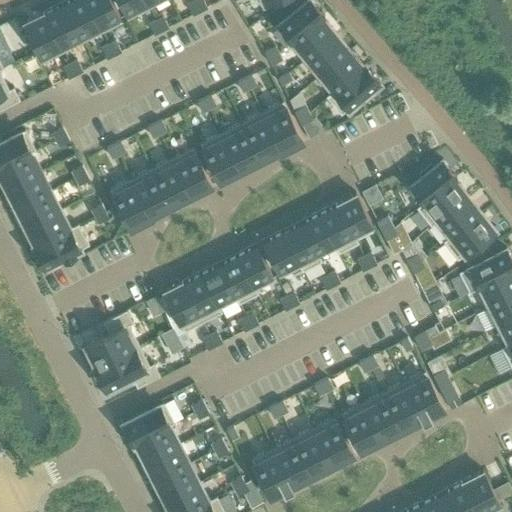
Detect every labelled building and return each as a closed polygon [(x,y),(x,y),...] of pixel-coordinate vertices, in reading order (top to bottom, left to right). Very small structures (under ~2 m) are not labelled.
[(86,0),(64,0),(63,1),(81,37),(100,27),(86,0)] [(111,0),(86,0),(100,27),(120,17),(120,15),(111,0)] [(146,0),(120,0),(126,10),(128,13),(132,11),(148,3),(146,0)] [(194,0),(193,0),(187,3),(193,14),(200,10),(194,0)] [(203,0),(194,0),(200,10),(207,7),(203,0)] [(305,0),(278,23),(274,26),(289,43),(324,14),(312,0),(305,0)] [(63,1),(43,11),(62,47),(81,37),(63,1)] [(26,20),(23,21),(42,57),(62,47),(43,11),(41,12),(41,11),(25,19),(26,20)] [(324,14),(289,43),(289,44),(293,41),(306,57),(336,32),(323,16),(325,15),(324,14)] [(163,15),(156,19),(161,30),(168,26),(163,15)] [(156,19),(149,22),(154,33),(161,30),(156,19)] [(0,67),(3,66),(15,60),(0,31),(0,67)] [(336,32),(306,57),(320,73),(350,49),(336,32)] [(115,40),(108,43),(114,54),(121,50),(115,40)] [(108,43),(101,47),(107,57),(114,54),(108,43)] [(275,45),(264,50),(268,57),(279,52),(275,45)] [(350,49),(320,73),(333,89),(326,95),(326,96),(365,64),(365,63),(363,65),(350,49)] [(279,52),(268,57),(271,64),(282,59),(279,52)] [(77,59),(70,63),(75,73),(78,72),(83,70),(82,70),(77,59)] [(70,63),(63,66),(68,77),(75,73),(70,63)] [(365,64),(326,96),(341,114),(359,98),(362,101),(373,92),(371,90),(370,89),(380,81),(365,64)] [(3,66),(0,67),(0,109),(20,99),(13,86),(9,88),(0,70),(0,68),(4,67),(3,66)] [(278,77),(282,84),(292,78),(289,71),(278,77)] [(251,73),(245,77),(250,88),(257,84),(252,74),(251,73)] [(245,77),(238,81),(243,91),(250,88),(245,77)] [(211,94),(204,98),(209,108),(216,105),(211,94)] [(204,98),(197,101),(202,112),(209,108),(204,98)] [(283,100),(262,111),(282,151),(304,141),(283,100)] [(295,109),(294,109),(298,116),(309,111),(305,104),(295,109)] [(262,111),(241,121),(261,160),(280,150),(281,152),(282,152),(282,151),(262,111)] [(309,111),(298,116),(302,123),(312,118),(309,111)] [(161,119),(154,123),(160,133),(167,130),(161,119)] [(241,121),(221,132),(241,170),(261,160),(241,121)] [(154,123),(147,126),(148,126),(153,137),(160,133),(154,123)] [(63,126),(52,132),(55,139),(66,133),(63,126)] [(25,129),(0,141),(0,166),(35,149),(25,129)] [(205,140),(200,142),(220,181),(221,180),(241,170),(221,132),(216,134),(205,140)] [(66,133),(55,139),(59,146),(70,140),(66,133)] [(121,140),(114,143),(119,154),(126,151),(121,140)] [(114,143),(107,147),(112,158),(119,154),(114,143)] [(193,146),(172,157),(191,195),(211,185),(212,185),(193,146)] [(35,149),(0,166),(0,174),(7,187),(41,170),(32,152),(36,150),(35,149)] [(155,165),(151,167),(171,205),(191,195),(172,157),(155,165)] [(422,175),(407,187),(420,203),(416,206),(417,207),(456,176),(442,158),(433,166),(431,163),(420,172),(422,175)] [(82,165),(71,170),(75,177),(86,172),(82,165)] [(151,167),(131,177),(152,218),(151,215),(171,205),(151,167)] [(41,170),(7,187),(17,207),(51,189),(41,170)] [(86,172),(75,177),(78,184),(89,179),(86,172)] [(456,176),(417,207),(430,224),(468,194),(455,178),(457,177),(456,176)] [(131,177),(110,188),(130,229),(152,218),(131,177)] [(51,189),(17,207),(26,226),(60,209),(51,189)] [(338,200),(336,201),(357,242),(358,242),(354,233),(372,224),(356,191),(354,192),(338,200)] [(468,194),(430,224),(431,225),(435,222),(447,237),(443,240),(444,241),(481,211),(468,194)] [(320,209),(318,210),(339,252),(357,242),(336,201),(320,209)] [(102,203),(91,208),(94,215),(105,210),(102,203)] [(60,209),(26,226),(36,244),(33,245),(34,246),(79,223),(78,223),(70,227),(60,209)] [(105,210),(94,215),(98,222),(109,217),(105,210)] [(318,210),(300,220),(321,261),(322,260),(318,252),(334,244),(338,252),(339,252),(318,210)] [(481,211),(444,241),(458,259),(496,229),(495,228),(494,228),(481,211)] [(379,224),(383,231),(393,226),(390,219),(379,224)] [(300,220),(282,229),(303,270),(321,261),(300,220)] [(79,223),(34,246),(44,266),(57,260),(59,263),(82,251),(80,248),(89,244),(79,223)] [(393,226),(383,231),(386,238),(397,233),(393,226)] [(282,229),(263,239),(282,276),(300,266),(302,271),(303,270),(282,229)] [(256,242),(237,252),(258,293),(256,288),(274,279),(256,242)] [(511,257),(506,247),(459,271),(469,292),(476,288),(511,269),(511,257)] [(371,251),(364,255),(369,266),(376,262),(371,251)] [(237,252),(218,261),(239,302),(258,293),(237,252)] [(406,258),(410,265),(421,259),(417,252),(406,258)] [(364,255),(357,259),(362,269),(369,266),(364,255)] [(421,259),(410,265),(414,272),(424,266),(421,259)] [(218,261),(200,270),(221,312),(222,311),(220,307),(236,299),(238,303),(239,302),(218,261)] [(511,269),(476,288),(486,307),(511,293),(511,269)] [(200,270),(182,280),(203,321),(221,312),(200,270)] [(334,270),(327,273),(333,284),(340,281),(334,270)] [(327,273),(321,277),(326,288),(333,284),(327,273)] [(165,288),(163,289),(184,331),(203,321),(182,280),(180,281),(180,280),(164,288),(165,288)] [(422,289),(433,310),(446,303),(434,280),(422,289)] [(294,291),(287,294),(292,305),(299,301),(294,291)] [(511,293),(486,307),(496,326),(511,317),(511,293)] [(287,294),(280,298),(285,308),(292,305),(287,294)] [(88,348),(84,350),(91,364),(95,362),(96,365),(95,366),(139,344),(129,324),(133,322),(126,309),(103,321),(109,332),(89,342),(86,344),(88,348)] [(253,311),(246,315),(251,326),(258,322),(253,311)] [(246,315),(239,318),(244,329),(251,326),(246,315)] [(511,317),(496,326),(505,344),(501,347),(511,341),(511,317)] [(424,330),(414,335),(417,342),(438,331),(435,324),(424,330)] [(216,330),(210,333),(215,344),(222,341),(222,340),(216,330)] [(438,331),(417,342),(421,349),(431,344),(433,348),(447,340),(442,330),(438,331)] [(210,333),(203,337),(208,348),(215,344),(210,333)] [(407,336),(400,340),(406,350),(413,347),(412,344),(407,336)] [(511,341),(501,347),(511,368),(511,367),(511,341)] [(139,344),(95,366),(106,388),(127,377),(131,375),(137,387),(160,375),(153,362),(149,364),(139,344)] [(373,354),(366,357),(371,368),(378,364),(373,354)] [(366,357),(359,361),(364,371),(371,368),(366,357)] [(444,368),(433,374),(437,380),(447,375),(444,368)] [(425,370),(403,381),(424,421),(433,417),(432,415),(443,409),(444,409),(425,370)] [(447,375),(437,380),(440,387),(451,382),(447,375)] [(328,377),(321,380),(326,391),(333,387),(328,377)] [(319,381),(314,384),(319,394),(326,391),(321,380),(319,381)] [(403,381),(383,391),(403,429),(422,420),(423,421),(424,421),(403,381)] [(383,391),(363,401),(382,440),(403,429),(383,391)] [(202,398),(191,404),(195,411),(205,405),(202,399),(202,398)] [(283,400),(276,403),(281,414),(288,410),(283,400)] [(164,401),(123,422),(133,442),(174,421),(164,401)] [(363,401),(341,412),(359,447),(361,451),(362,450),(382,440),(363,401)] [(276,403),(269,407),(274,417),(281,414),(276,403)] [(205,405),(195,411),(198,418),(209,412),(206,407),(205,405)] [(334,416),(313,427),(333,465),(353,455),(354,455),(353,453),(335,418),(334,416)] [(174,421),(133,442),(134,443),(136,442),(145,460),(179,443),(170,424),(174,422),(174,421)] [(233,425),(226,428),(232,439),(239,435),(233,425)] [(313,427),(293,437),(312,475),(333,465),(313,427)] [(222,437),(211,442),(214,449),(225,444),(222,437)] [(293,437),(272,447),(293,487),(294,487),(293,485),(312,475),(293,437)] [(179,443),(145,460),(155,479),(189,462),(179,443)] [(225,444),(214,449),(218,456),(229,451),(225,444)] [(272,447),(251,458),(270,495),(271,497),(272,496),(283,490),(284,492),(293,487),(272,447)] [(189,462),(155,479),(165,499),(199,481),(189,462)] [(463,479),(461,480),(478,511),(492,511),(502,507),(483,469),(480,470),(463,478),(463,479)] [(241,475),(230,481),(234,488),(245,482),(241,475)] [(449,486),(441,490),(452,511),(478,511),(461,480),(449,486)] [(199,481),(165,499),(171,511),(186,511),(217,496),(217,495),(215,496),(208,500),(199,481)] [(245,482),(234,488),(237,495),(248,489),(245,482)] [(452,511),(441,490),(421,500),(426,511),(452,511)] [(217,496),(186,511),(225,511),(224,510),(217,496)] [(404,509),(400,511),(426,511),(421,500),(404,509)]
